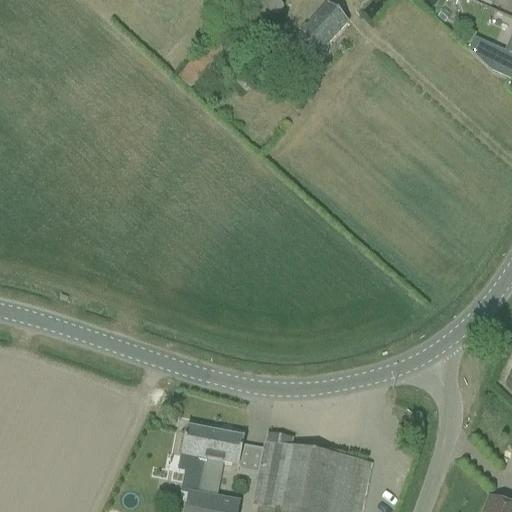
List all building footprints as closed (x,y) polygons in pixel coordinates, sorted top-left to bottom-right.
[(262,32),(282,10),(270,0),(258,0),(244,16),(262,32)] [(277,61),(283,65),(297,79),(347,25),(326,7),(292,45),(284,37),(269,53),(277,61)] [(464,30),(459,42),(469,46),(472,39),(474,35),(464,30)] [(469,46),(466,51),(490,75),(493,76),(502,54),(472,39),(469,46)] [(221,52),(208,41),(175,79),(188,90),(221,52)] [(242,67),(230,81),(245,94),(258,80),(242,67)] [(185,431),(180,459),(202,463),(196,498),(187,496),(184,511),(236,511),(237,509),(215,505),(222,467),(237,470),(242,442),(205,435),(185,431)] [(264,447),(251,509),(265,511),(350,511),(360,465),(336,461),(336,460),(287,451),(288,447),(290,447),(291,443),(266,438),(264,447)] [(511,511),(492,503),(488,511),(511,511)]
